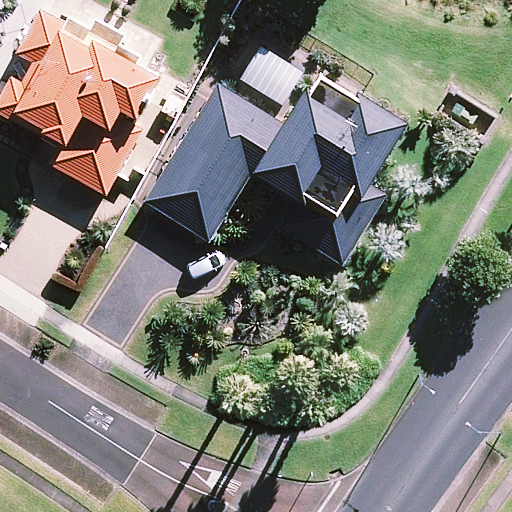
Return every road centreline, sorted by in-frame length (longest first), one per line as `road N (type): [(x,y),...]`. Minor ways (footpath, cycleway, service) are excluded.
road 1 (residential): [(0,368),(224,511)]
road 2 (tertiary): [(393,511),(511,357)]
